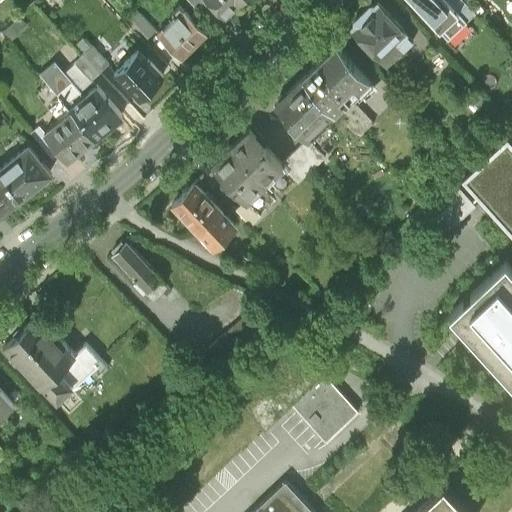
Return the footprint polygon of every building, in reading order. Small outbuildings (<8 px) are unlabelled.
[(203,0),(205,2),(207,0),(210,0),(224,14),(238,0),(203,0)] [(408,0),(447,41),(466,23),(458,14),(444,0),(408,0)] [(467,5),(461,0),(444,0),(458,14),(467,5)] [(175,16),(157,34),(179,57),(205,31),(191,17),(179,5),(171,12),(175,16)] [(363,19),(352,29),(387,65),(412,41),(377,5),(375,7),(374,7),(370,7),(365,11),(365,16),(363,19)] [(475,14),(467,5),(458,14),(466,23),(475,14)] [(155,28),(135,8),(127,17),(146,37),(155,28)] [(3,33),(12,43),(18,37),(9,27),(3,33)] [(301,78),(334,113),(369,79),(335,44),(322,57),(301,78)] [(82,54),(98,71),(108,63),(92,45),(82,54)] [(137,48),(114,71),(138,96),(161,73),(149,61),(137,48)] [(90,79),(98,71),(82,54),(74,62),(90,79)] [(38,73),(61,99),(94,136),(121,113),(109,99),(97,84),(84,95),(79,90),(90,79),(74,62),(63,72),(53,60),(38,73)] [(289,90),(274,104),(307,138),(308,138),(334,113),(301,78),(289,90)] [(60,118),(44,131),(58,148),(66,158),(94,136),(61,99),(51,108),(60,118)] [(231,147),(264,182),(282,165),(283,164),(281,163),(255,136),(249,129),(231,147)] [(308,138),(307,138),(281,163),(283,164),(282,165),(299,182),(325,156),(308,138)] [(511,145),(507,140),(461,183),(511,237),(511,145)] [(0,171),(10,183),(20,196),(30,188),(31,189),(43,178),(42,177),(49,172),(39,159),(27,146),(0,168),(0,171)] [(231,147),(211,166),(223,178),(245,200),(264,182),(231,147)] [(0,215),(13,205),(12,204),(21,196),(20,196),(10,183),(0,171),(0,215)] [(187,188),(171,203),(198,230),(201,227),(217,243),(235,226),(193,182),(187,188)] [(475,209),(456,189),(426,216),(445,237),(458,225),(462,221),(475,209)] [(115,251),(112,253),(146,288),(147,288),(153,294),(165,282),(159,275),(160,275),(126,240),(124,242),(121,240),(117,244),(112,248),(115,251)] [(511,270),(504,262),(448,315),(461,329),(465,333),(469,337),(488,357),(511,382),(511,270)] [(259,297),(200,348),(218,369),(277,317),(259,297)] [(21,329),(2,347),(40,387),(41,386),(56,401),(70,387),(72,385),(57,370),(75,353),(74,352),(36,314),(21,329)] [(318,349),(299,329),(230,393),(264,429),(291,404),(325,441),(358,411),(323,374),(331,366),(333,365),(328,359),(326,361),(317,350),(318,349)] [(75,353),(57,370),(72,385),(70,387),(71,389),(91,371),(96,376),(108,364),(85,341),(74,352),(75,353)] [(0,391),(0,413),(11,403),(0,391)] [(468,511),(442,485),(441,486),(413,511),(315,511),(297,493),(285,480),(249,511),(468,511)]
